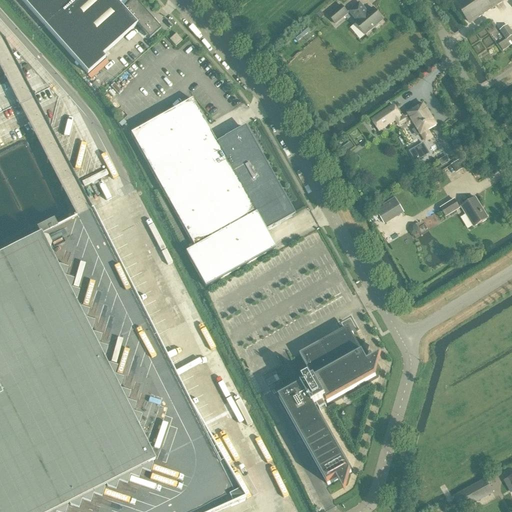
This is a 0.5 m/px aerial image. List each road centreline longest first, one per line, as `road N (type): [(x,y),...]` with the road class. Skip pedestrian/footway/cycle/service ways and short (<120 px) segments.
road 1 (unclassified): [(179,0),(266,97),(406,337)]
road 2 (unknown): [(357,296),(252,363),(222,305),(227,294),(319,243),(342,269)]
road 3 (unclassified): [(511,169),(425,0)]
road 4 (unclassified): [(406,337),(412,354),(378,490),(358,511)]
road 5 (unknown): [(252,363),(321,499)]
road 6 (unclassified): [(406,337),(511,269)]
